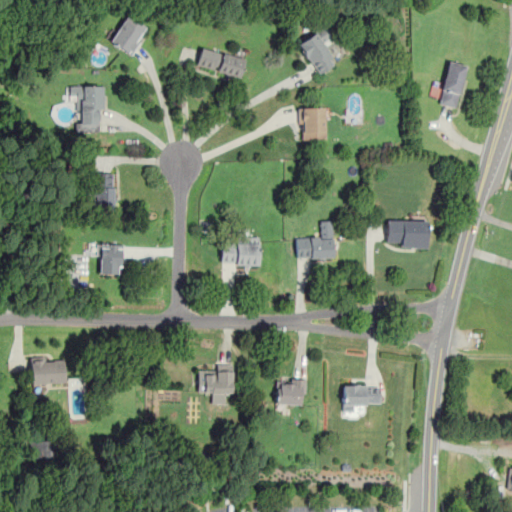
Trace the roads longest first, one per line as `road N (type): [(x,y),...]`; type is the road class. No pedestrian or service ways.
road 1 (secondary): [(427,511),(440,353),(511,71)]
road 2 (residential): [(0,318),(447,322)]
road 3 (residential): [(177,320),(180,163)]
